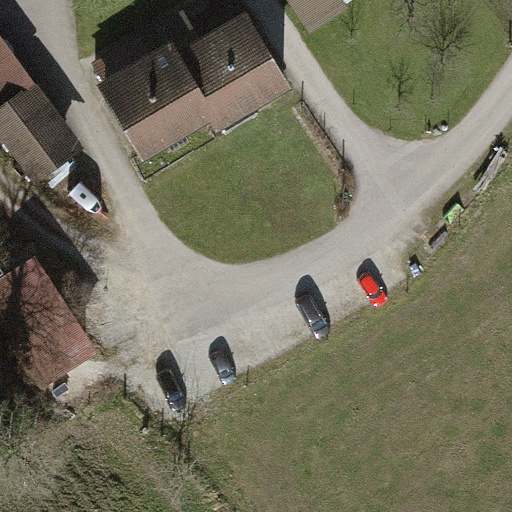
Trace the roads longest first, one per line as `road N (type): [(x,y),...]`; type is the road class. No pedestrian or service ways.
road 1 (track): [(511,102),(468,155),(311,268),(242,287),(205,283),(145,229),(79,100),(9,0)]
road 2 (track): [(396,210),(260,0)]
road 3 (track): [(205,283),(156,280),(47,233),(0,182)]
